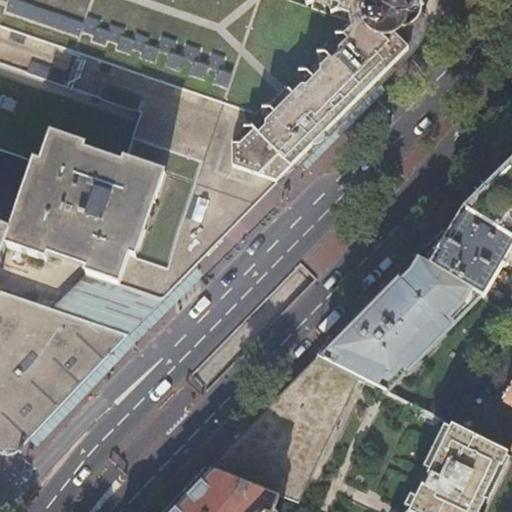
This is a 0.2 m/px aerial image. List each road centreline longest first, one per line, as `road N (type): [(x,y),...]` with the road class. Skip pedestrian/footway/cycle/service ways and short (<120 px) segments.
road 1 (primary): [(511,17),(45,511)]
road 2 (primary): [(121,511),(511,102)]
